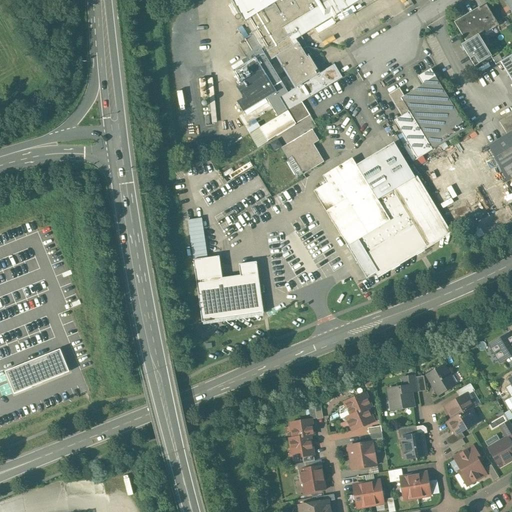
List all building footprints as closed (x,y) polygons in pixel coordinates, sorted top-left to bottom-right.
[(231,0),(232,0),(269,61),(276,56),(298,43),(296,39),(360,0),(231,0)] [(511,0),(503,0),(510,10),(511,9),(511,0)] [(486,5),(456,23),(467,41),(461,45),(474,66),(491,56),(478,36),(478,35),(497,23),(486,5)] [(298,43),(276,56),(282,65),(281,66),(282,68),(283,67),(295,87),(317,74),(298,43)] [(288,92),(260,46),(251,52),(252,53),(246,57),(248,59),(243,63),(244,64),(233,70),(241,83),(235,86),(242,98),(236,102),(243,112),(260,102),(266,98),(270,105),(277,116),(287,110),(279,97),(288,92)] [(511,56),(506,60),(504,58),(493,65),(506,87),(511,83),(511,56)] [(295,87),(288,92),(295,105),(301,102),(342,77),(334,64),(295,87)] [(467,129),(430,69),(418,77),(422,85),(403,96),(399,88),(388,94),(401,116),(410,130),(418,125),(432,149),(467,129)] [(288,92),(279,97),(287,110),(295,105),(288,92)] [(266,98),(260,102),(264,109),(270,105),(266,98)] [(295,105),(287,110),(295,124),(309,115),(301,102),(295,105)] [(287,110),(249,134),(258,147),(267,141),(295,124),(287,110)] [(511,113),(499,121),(507,134),(488,146),(506,182),(511,178),(511,113)] [(432,149),(418,125),(410,130),(401,116),(394,120),(408,143),(417,159),(432,149)] [(312,130),(282,148),(288,158),(294,154),(305,172),(323,161),(312,144),(317,140),(312,130)] [(417,159),(408,143),(403,146),(412,162),(417,159)] [(448,233),(415,177),(412,178),(392,146),(357,167),(352,158),(322,176),(327,183),(313,191),(347,246),(366,279),(377,272),(398,263),(448,233)] [(305,172),(294,154),(288,158),(287,162),(295,175),(297,176),(299,174),(300,175),(305,172)] [(437,182),(443,192),(452,187),(446,176),(437,182)] [(454,203),(457,212),(468,209),(465,200),(454,203)] [(219,256),(193,260),(196,281),(222,278),(219,256)] [(256,262),(238,264),(240,275),(222,278),(196,281),(202,322),(215,320),(215,318),(263,312),(256,262)] [(510,333),(490,345),(500,363),(511,355),(511,334),(511,332),(510,333)] [(42,357),(5,371),(14,394),(51,380),(42,357)] [(443,365),(426,375),(438,395),(455,385),(443,365)] [(415,375),(401,378),(404,378),(405,386),(409,386),(410,392),(417,391),(415,377),(415,375)] [(423,376),(415,377),(418,392),(426,390),(423,376)] [(475,405),(480,402),(470,383),(461,388),(463,392),(467,390),(475,405)] [(405,386),(388,389),(390,400),(395,404),(396,409),(413,406),(411,397),(410,392),(409,386),(405,386)] [(354,398),(344,402),(346,406),(350,415),(350,416),(367,408),(371,407),(365,393),(354,398)] [(466,394),(445,406),(453,419),(470,409),(473,407),(466,394)] [(321,406),(309,407),(309,418),(322,417),(321,406)] [(346,406),(342,408),(340,410),(339,412),(340,415),(341,418),(342,419),(346,417),(350,415),(346,406)] [(367,408),(350,416),(350,415),(346,417),(349,421),(347,422),(349,427),(351,426),(353,431),(363,426),(373,422),(367,408)] [(453,419),(447,422),(450,427),(453,428),(456,433),(457,434),(461,432),(474,424),(471,420),(474,415),(470,409),(453,419)] [(311,419),(290,423),(293,438),(310,435),(310,436),(313,435),(311,419)] [(511,438),(511,426),(508,420),(500,426),(506,438),(507,437),(509,441),(511,438)] [(368,434),(370,434),(380,432),(379,426),(367,428),(368,434)] [(415,426),(398,429),(399,439),(403,438),(403,437),(417,435),(415,426)] [(461,432),(457,434),(456,433),(453,434),(457,441),(464,437),(461,432)] [(417,435),(403,437),(403,438),(404,448),(407,450),(408,458),(425,455),(422,434),(417,435)] [(310,435),(293,438),(289,438),(292,454),(301,452),(302,457),(313,455),(310,436),(310,435)] [(506,438),(493,446),(492,450),(490,451),(499,467),(511,458),(511,445),(509,441),(507,437),(506,438)] [(371,442),(348,446),(348,447),(347,447),(346,448),(347,451),(348,452),(349,452),(350,458),(374,453),(372,444),(371,442)] [(473,446),(453,458),(461,471),(458,472),(466,486),(486,474),(478,461),(481,460),(473,446)] [(374,453),(350,458),(351,464),(350,464),(349,465),(349,468),(351,468),(352,468),(352,469),(376,465),(375,463),(376,463),(374,453)] [(314,461),(306,462),(307,468),(320,466),(319,460),(314,461)] [(300,469),(300,470),(301,470),(305,492),(303,492),(304,493),(326,489),(325,488),(324,489),(320,467),(322,466),(320,466),(307,468),(300,469)] [(401,469),(388,471),(390,482),(400,480),(400,477),(402,477),(401,469)] [(426,473),(418,474),(419,475),(413,476),(417,497),(430,495),(428,481),(426,473)] [(413,476),(408,477),(407,476),(402,477),(400,477),(400,480),(401,487),(400,489),(400,492),(402,493),(403,500),(417,497),(413,476)] [(437,480),(428,481),(430,495),(439,493),(437,480)] [(379,481),(372,482),(372,483),(366,484),(370,505),(383,503),(382,497),(384,494),(383,492),(381,490),(379,481)] [(366,484),(361,485),(361,484),(353,486),(354,494),(353,497),(353,499),(355,501),(357,508),(370,505),(366,484)] [(317,503),(300,506),(300,511),(329,511),(329,507),(328,507),(327,501),(324,502),(317,503)]
